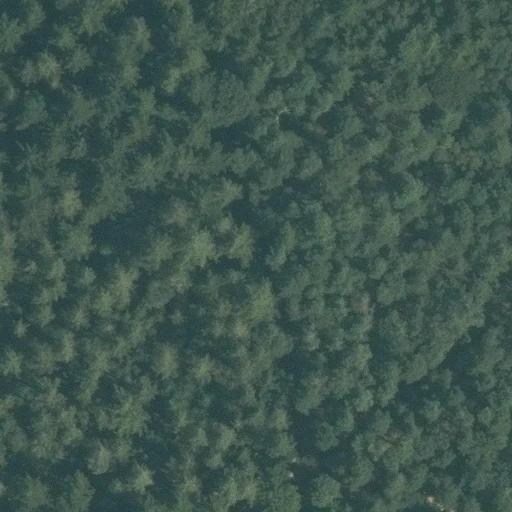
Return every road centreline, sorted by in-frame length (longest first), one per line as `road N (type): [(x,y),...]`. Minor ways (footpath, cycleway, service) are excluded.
road 1 (track): [(189,0),(306,465)]
road 2 (track): [(511,303),(246,511)]
